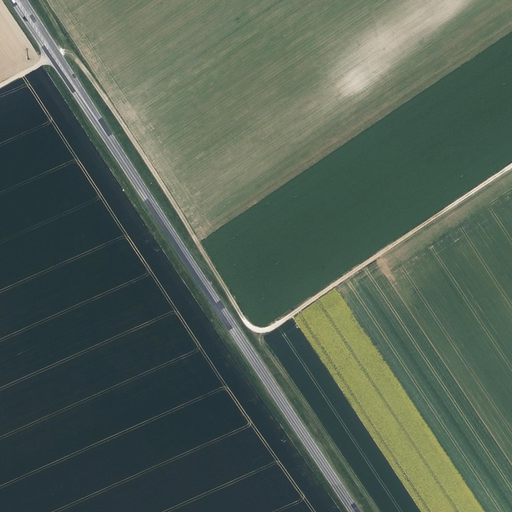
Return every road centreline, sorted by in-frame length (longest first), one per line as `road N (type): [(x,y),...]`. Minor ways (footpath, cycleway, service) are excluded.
road 1 (track): [(511,164),(258,329),(237,312),(156,170),(82,63),(69,50),(54,54)]
road 2 (primary): [(354,511),(54,54)]
